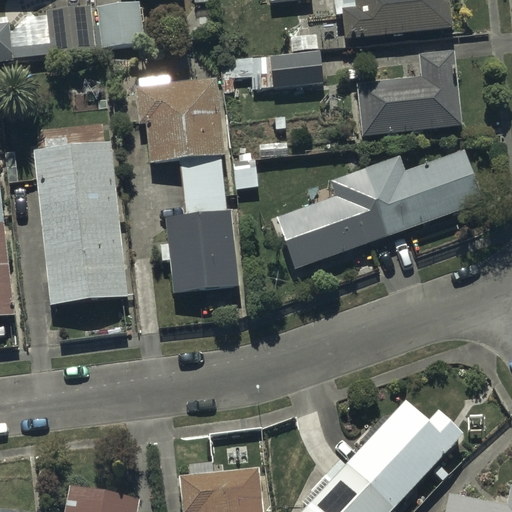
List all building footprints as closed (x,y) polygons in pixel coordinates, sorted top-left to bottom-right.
[(342,12),(345,41),(452,31),(448,0),(354,0),(356,11),(342,12)] [(140,4),(98,9),(103,53),(145,48),(140,4)] [(48,14),(52,57),(96,52),(92,9),(48,14)] [(0,27),(0,64),(13,63),(9,26),(0,27)] [(13,33),(16,60),(50,56),(49,48),(38,49),(36,31),(13,33)] [(270,58),(274,91),(324,86),(321,53),(270,58)] [(356,88),(362,140),(463,129),(455,54),(419,58),(421,81),(356,88)] [(172,295),(239,289),(231,212),(226,213),(214,82),(135,89),(138,127),(146,127),(150,163),(180,161),(186,218),(165,220),(168,246),(161,247),(162,263),(169,263),(172,295)] [(33,154),(50,308),(128,299),(111,145),(33,154)] [(276,221),(295,273),(483,205),(464,153),(405,174),(399,159),(328,184),(334,200),(276,221)] [(0,319),(14,318),(0,189),(0,319)] [(304,511),(393,511),(464,437),(438,413),(428,424),(406,404),(304,511)] [(263,511),(259,471),(179,480),(182,511),(263,511)] [(446,511),(511,511),(511,488),(507,509),(449,497),(446,511)] [(137,511),(139,503),(70,490),(65,511),(137,511)]
